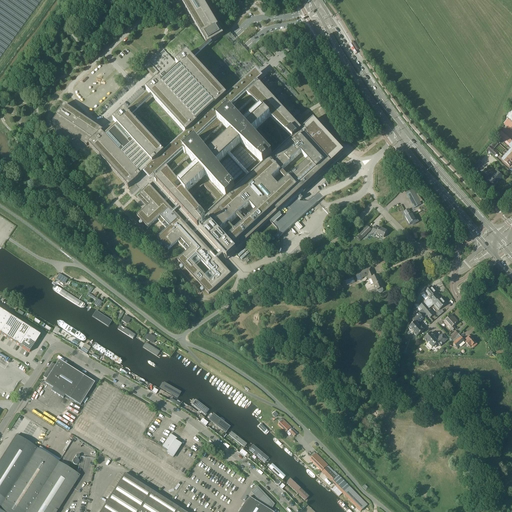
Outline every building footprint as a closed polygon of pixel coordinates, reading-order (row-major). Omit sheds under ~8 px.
[(202,0),(180,0),(208,45),(224,36),(202,0)] [(213,44),(212,43),(208,46),(207,44),(191,58),(193,60),(213,44)] [(142,221),(141,221),(140,222),(139,222),(139,223),(139,224),(140,225),(141,225),(142,225),(143,224),(143,223),(148,228),(157,220),(166,230),(157,238),(162,243),(162,244),(161,243),(161,244),(160,244),(159,245),(159,246),(160,246),(160,247),(161,247),(162,247),(163,246),(163,245),(168,250),(178,242),(187,252),(177,260),(182,265),(182,266),(181,266),(180,266),(180,267),(180,268),(180,269),(181,269),(182,269),(183,269),(183,268),(183,267),(203,288),(202,288),(201,288),(201,289),(200,289),(200,290),(200,291),(201,291),(201,292),(202,292),(203,292),(203,291),(204,291),(204,290),(209,295),(231,274),(218,259),(223,255),(227,260),(233,255),(300,193),(313,181),(332,164),(309,139),(310,138),(303,130),(302,131),(258,83),(268,74),(265,70),(261,66),(227,97),(210,79),(193,60),(191,58),(188,54),(183,58),(181,56),(175,62),(163,49),(144,67),(157,81),(116,119),(115,120),(103,131),(101,129),(102,128),(101,127),(100,126),(99,126),(98,126),(97,127),(64,105),(52,123),(87,146),(89,145),(128,187),(125,189),(135,200),(137,198),(146,207),(137,216),(142,221)] [(510,130),(511,128),(511,122),(508,119),(503,124),(510,130)] [(511,141),(500,131),(498,136),(510,147),(511,148),(508,152),(511,155),(511,141)] [(487,150),(488,151),(494,157),(498,153),(491,146),(487,150)] [(511,155),(508,152),(502,159),(505,162),(509,166),(511,163),(511,155)] [(480,161),(470,171),(473,174),(483,164),(480,161)] [(490,174),(485,179),(488,181),(494,187),(503,177),(497,171),(492,177),(490,174)] [(414,190),(406,194),(414,209),(421,204),(414,190)] [(408,209),(404,212),(407,216),(405,217),(406,218),(407,219),(409,224),(412,223),(414,225),(418,222),(415,217),(414,218),(412,214),(412,213),(411,214),(408,209)] [(359,234),(360,235),(363,238),(371,230),(367,226),(359,234)] [(374,227),(372,231),(377,233),(376,234),(384,238),(387,231),(381,228),(380,227),(379,229),(374,227)] [(238,255),(240,257),(249,249),(247,247),(238,255)] [(249,250),(240,258),(242,260),(251,252),(249,250)] [(371,268),(356,274),(358,280),(363,279),(362,276),(367,274),(369,280),(372,279),(377,290),(378,290),(379,292),(380,293),(383,292),(383,291),(383,290),(382,288),(383,287),(378,275),(375,277),(371,268)] [(355,282),(352,276),(345,279),(347,285),(355,282)] [(89,312),(92,307),(56,283),(53,288),(89,312)] [(424,303),(419,307),(422,310),(423,309),(438,296),(436,294),(437,293),(432,287),(429,290),(428,289),(428,290),(425,293),(430,298),(424,303)] [(438,296),(423,309),(430,318),(434,315),(429,309),(435,304),(439,310),(443,307),(444,307),(443,307),(447,304),(441,298),(440,299),(438,296)] [(114,328),(117,323),(93,308),(92,307),(89,312),(110,326),(114,328)] [(0,333),(0,334),(11,316),(8,314),(5,313),(2,311),(0,309),(0,333)] [(410,328),(409,329),(411,331),(412,331),(414,333),(417,337),(425,330),(421,327),(420,328),(419,327),(417,324),(419,321),(420,322),(424,319),(419,314),(412,320),(415,322),(409,327),(410,328)] [(443,319),(438,324),(440,327),(445,322),(452,331),(455,329),(453,327),(458,322),(457,322),(458,321),(456,319),(456,320),(451,315),(445,321),(443,319)] [(11,316),(0,334),(3,336),(6,338),(17,321),(14,319),(11,317),(11,316)] [(17,321),(6,338),(7,338),(10,340),(13,342),(19,332),(24,325),(20,323),(17,321)] [(117,323),(114,328),(139,345),(143,338),(127,329),(117,323)] [(24,325),(20,330),(26,334),(30,329),(24,325)] [(64,325),(60,330),(86,346),(89,341),(82,336),(64,325)] [(25,336),(24,337),(35,344),(40,335),(30,329),(26,334),(25,336)] [(19,332),(13,342),(16,344),(19,346),(23,339),(24,337),(25,336),(26,334),(20,330),(19,332)] [(449,338),(453,341),(459,335),(458,334),(459,334),(455,331),(451,336),(449,338)] [(432,333),(424,339),(428,343),(433,348),(435,348),(437,347),(436,345),(438,344),(441,346),(448,340),(443,334),(439,338),(440,339),(437,341),(434,338),(435,337),(432,333)] [(464,341),(461,337),(460,337),(459,335),(453,341),(454,343),(453,343),(457,347),(464,341)] [(469,336),(466,339),(468,341),(466,343),(470,347),(472,346),(474,348),(477,344),(469,336)] [(23,339),(19,346),(22,348),(29,352),(34,345),(35,344),(24,337),(23,339)] [(143,338),(139,345),(160,359),(163,353),(158,349),(151,346),(153,344),(143,338)] [(123,362),(93,343),(90,348),(104,357),(120,367),(123,362)] [(46,374),(44,377),(47,379),(45,382),(44,383),(53,388),(51,391),(63,398),(64,396),(70,399),(80,406),(95,382),(85,376),(67,365),(59,360),(55,365),(54,365),(52,363),(52,364),(50,367),(49,370),(48,369),(47,372),(47,374),(46,374)] [(145,375),(127,364),(124,369),(139,378),(154,387),(157,381),(145,375)] [(158,389),(171,396),(175,398),(180,402),(183,396),(174,391),(161,384),(158,389)] [(188,399),(185,404),(205,419),(208,414),(188,399)] [(212,417),(209,421),(215,427),(224,434),(228,429),(212,417)] [(281,418),(278,421),(280,423),(278,425),(286,432),(288,430),(290,432),(294,437),(297,434),(293,429),(291,428),(290,428),(283,420),(281,418)] [(244,449),(248,445),(232,432),(229,437),(229,438),(244,449)] [(37,449),(17,436),(16,435),(0,460),(0,511),(23,511),(5,499),(14,485),(37,449)] [(182,444),(176,441),(177,438),(175,437),(174,438),(170,435),(162,447),(168,451),(166,453),(173,457),(182,444)] [(259,454),(252,448),(248,452),(256,458),(259,461),(260,462),(263,465),(267,461),(264,457),(261,455),(259,454)] [(23,511),(26,511),(58,462),(37,449),(14,485),(5,499),(23,511)] [(316,454),(310,460),(318,467),(319,466),(323,470),(321,471),(323,472),(327,468),(329,470),(330,468),(329,466),(328,467),(327,466),(328,465),(316,454)] [(80,476),(58,462),(26,511),(56,511),(57,511),(80,476)] [(271,464),(267,469),(280,481),(282,482),(286,478),(271,464)] [(323,472),(322,473),(342,493),(361,511),(367,505),(349,487),(334,471),(332,473),(329,470),(327,468),(323,472)] [(183,511),(180,510),(124,475),(100,511),(183,511)] [(286,486),(287,487),(300,499),(301,500),(304,503),(308,498),(305,496),(290,481),(286,486)] [(271,511),(269,510),(273,505),(257,488),(253,492),(258,498),(254,501),(248,497),(239,511),(271,511)]
